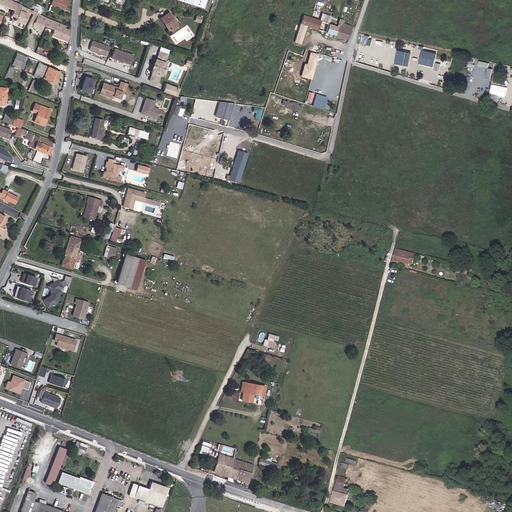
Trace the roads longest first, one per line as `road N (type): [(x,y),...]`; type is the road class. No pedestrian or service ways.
road 1 (residential): [(78,0),(56,161),(0,278)]
road 2 (residential): [(329,511),(393,269)]
road 3 (residential): [(0,401),(181,469)]
road 4 (residential): [(181,469),(304,511)]
